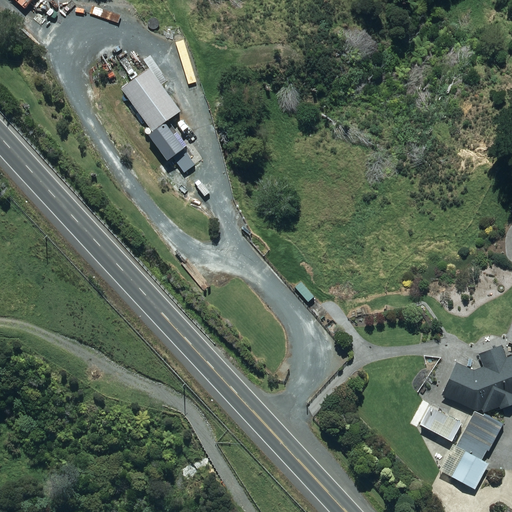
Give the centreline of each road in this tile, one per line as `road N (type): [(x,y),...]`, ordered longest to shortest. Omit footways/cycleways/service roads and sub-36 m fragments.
road 1 (primary): [(0,126),(349,511)]
road 2 (unknown): [(259,413),(305,361),(312,328),(291,289),(226,220)]
